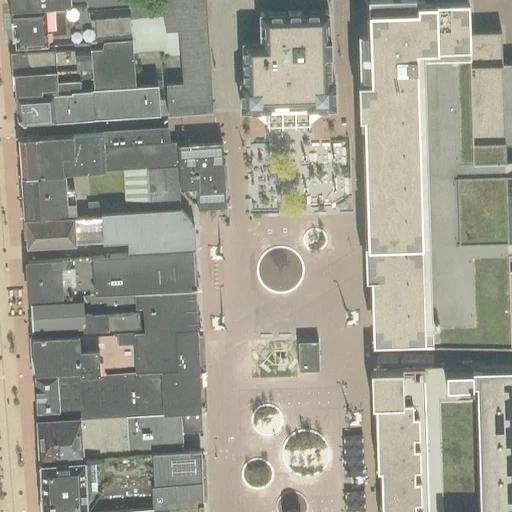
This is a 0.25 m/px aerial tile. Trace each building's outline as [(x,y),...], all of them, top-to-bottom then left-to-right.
[(9,0),(10,9),(11,9),(81,4),(81,5),(86,5),(87,10),(130,6),(129,0),(9,0)] [(213,110),(208,25),(206,0),(162,0),(163,1),(164,16),(165,28),(179,28),(183,81),(166,82),(168,113),(169,113),(169,111),(182,110),(182,112),(184,112),(184,110),(197,109),(197,111),(198,111),(198,109),(211,108),(211,110),(213,110)] [(383,0),(366,1),(368,46),(376,340),(511,342),(511,62),(502,63),(501,29),(469,30),(468,0),(383,0)] [(132,37),(131,19),(130,6),(87,10),(86,5),(81,5),(81,4),(11,9),(11,17),(14,18),(15,26),(12,27),(13,45),(47,43),(47,40),(52,40),(56,42),(97,40),(97,39),(132,37)] [(329,38),(328,14),(329,14),(329,10),(260,12),(261,40),(243,41),(244,81),(240,81),(241,109),(267,108),(268,124),(308,123),(310,123),(309,107),(335,106),(335,94),(334,78),(330,78),(330,54),(331,54),(330,38),(329,38)] [(183,81),(179,28),(165,28),(164,16),(131,19),(132,37),(132,38),(104,40),(102,47),(75,49),(76,67),(15,71),(16,92),(58,90),(59,92),(71,91),(71,90),(71,88),(136,84),(135,74),(165,72),(166,82),(183,81)] [(76,67),(75,49),(55,50),(55,47),(13,50),(14,51),(16,51),(16,55),(15,55),(15,66),(17,66),(17,70),(15,70),(15,71),(76,67)] [(158,83),(136,85),(90,88),(90,89),(71,90),(71,91),(59,92),(16,94),(18,119),(23,122),(160,113),(158,83)] [(179,165),(178,144),(176,144),(176,145),(171,145),(170,127),(20,137),(22,176),(74,173),(124,169),(149,167),(149,168),(179,165)] [(179,144),(178,144),(179,165),(180,185),(180,188),(184,188),(184,192),(193,202),(197,202),(198,207),(226,205),(222,141),(188,143),(188,145),(179,146),(179,144)] [(178,185),(180,185),(179,165),(149,168),(151,196),(151,210),(180,208),(180,207),(179,207),(178,185)] [(149,167),(124,169),(126,197),(151,196),(149,168),(149,167)] [(65,174),(22,176),(25,216),(76,213),(75,190),(66,190),(65,174)] [(128,251),(196,247),(196,244),(194,226),(194,224),(192,224),(191,219),(190,219),(181,209),(180,208),(151,210),(101,213),(102,215),(102,216),(26,220),(27,246),(127,241),(128,247),(128,251)] [(194,286),(193,249),(196,249),(196,247),(128,251),(128,253),(28,258),(31,297),(134,291),(196,286),(194,286)] [(178,369),(176,329),(198,328),(198,326),(197,326),(196,305),(195,290),(197,290),(196,288),(196,286),(134,291),(136,306),(143,306),(145,330),(33,336),(35,372),(61,370),(62,376),(134,371),(178,369)] [(82,295),(31,298),(33,332),(141,326),(139,310),(91,312),(91,311),(83,311),(82,295)] [(201,411),(198,328),(176,329),(178,369),(134,371),(134,372),(35,377),(37,418),(135,412),(135,415),(179,412),(181,412),(183,412),(201,411)] [(318,344),(298,344),(299,373),(319,373),(319,354),(318,344)] [(511,511),(511,360),(377,366),(381,511),(511,511)] [(202,431),(201,411),(183,412),(183,432),(202,431)] [(181,412),(179,412),(135,415),(135,412),(37,418),(40,459),(85,456),(200,450),(200,449),(183,450),(181,412)] [(201,480),(200,450),(85,456),(84,462),(40,464),(42,511),(92,511),(201,503),(203,503),(203,502),(202,502),(201,481),(202,481),(202,480),(201,480)] [(202,511),(203,510),(203,503),(201,503),(92,511),(202,511)]
